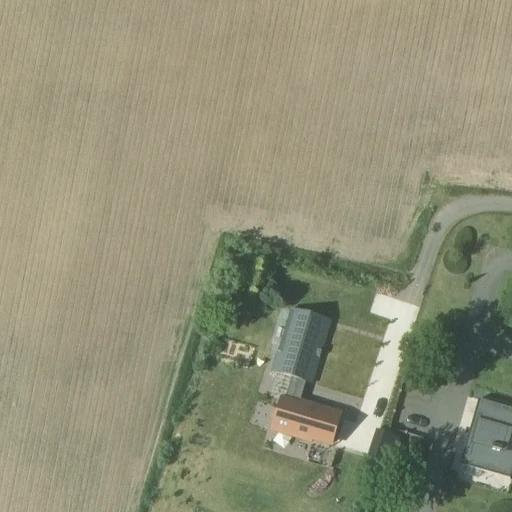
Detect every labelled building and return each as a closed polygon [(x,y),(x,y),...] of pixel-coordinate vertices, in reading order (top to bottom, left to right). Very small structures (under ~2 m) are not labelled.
[(261,255),(257,280),(289,285),(292,270),(283,269),(285,259),(261,255)] [(291,310),(272,372),(292,378),(306,383),(311,384),(330,322),(291,310)] [(204,338),(196,369),(253,383),(260,352),(204,338)] [(281,400),(273,427),(328,444),(329,443),(331,443),(339,418),(299,406),(306,383),(292,378),(285,401),(281,400)] [(511,432),(511,409),(478,400),(459,465),(510,480),(511,471),(511,453),(502,451),(507,431),(511,432)] [(174,511),(256,511),(184,486),(174,511)]
